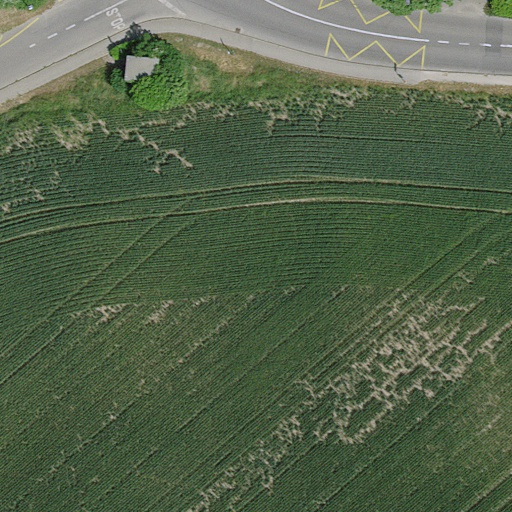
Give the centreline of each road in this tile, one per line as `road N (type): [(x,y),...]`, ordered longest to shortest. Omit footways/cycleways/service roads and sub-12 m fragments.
road 1 (unclassified): [(268,0),(362,30),(511,45)]
road 2 (unclassified): [(129,0),(0,63)]
